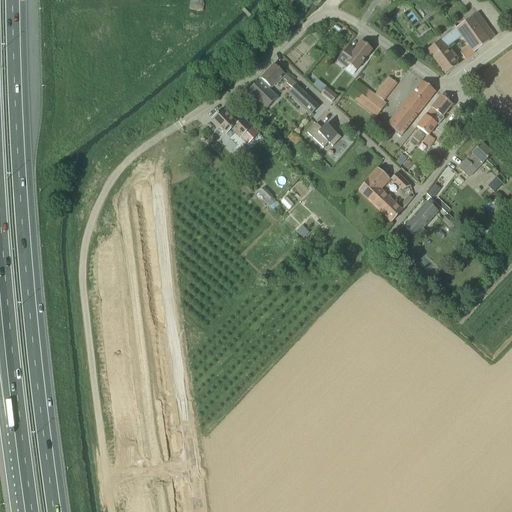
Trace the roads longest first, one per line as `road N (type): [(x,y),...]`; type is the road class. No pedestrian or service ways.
road 1 (motorway): [(56,511),(28,266),(15,0)]
road 2 (track): [(191,118),(151,136),(125,161),(86,231),(81,271),(109,511)]
road 3 (unclassified): [(199,511),(156,175),(164,145),(191,118)]
road 4 (residential): [(443,82),(343,14),(320,14),(273,55)]
road 5 (residential): [(420,191),(273,55)]
road 6 (motorway): [(0,271),(16,417)]
